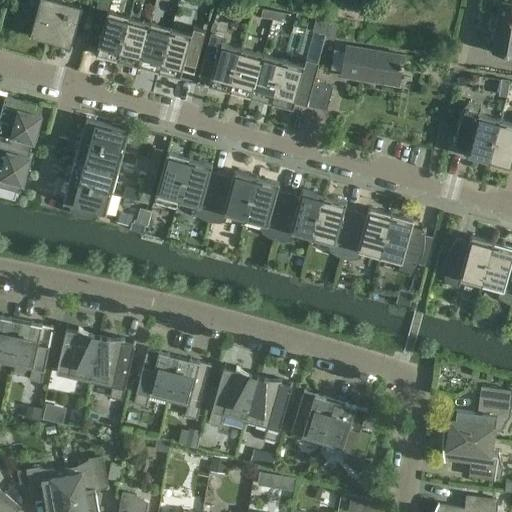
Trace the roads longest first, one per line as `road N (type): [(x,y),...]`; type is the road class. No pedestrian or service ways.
road 1 (residential): [(0,270),(129,295),(394,366),(420,394),(402,511)]
road 2 (residential): [(75,85),(511,209)]
